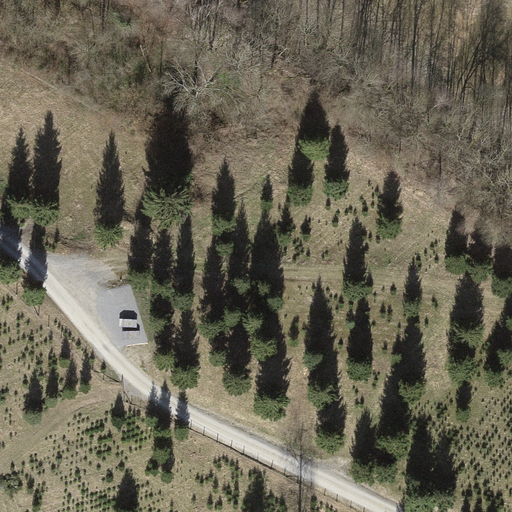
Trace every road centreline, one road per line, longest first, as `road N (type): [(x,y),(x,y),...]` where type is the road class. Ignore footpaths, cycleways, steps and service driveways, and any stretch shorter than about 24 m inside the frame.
road 1 (track): [(0,237),(171,407),(389,511)]
road 2 (track): [(511,299),(339,272),(121,264),(40,274)]
road 3 (track): [(511,244),(389,176),(303,113)]
road 4 (track): [(463,292),(393,379),(327,482)]
road 5 (track): [(0,462),(79,402),(154,393)]
